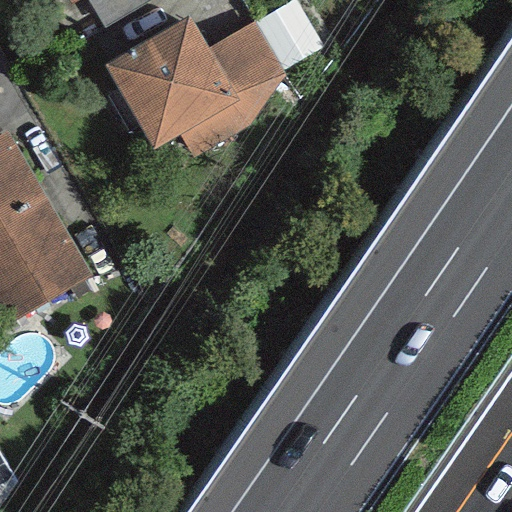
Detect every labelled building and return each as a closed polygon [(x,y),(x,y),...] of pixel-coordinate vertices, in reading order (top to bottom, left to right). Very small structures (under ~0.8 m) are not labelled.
[(179,11),(172,0),(93,0),(120,45),(179,11)] [(120,45),(105,54),(155,137),(178,123),(194,150),(247,121),(230,95),(237,90),(209,41),(188,8),(179,11),(120,45)] [(230,95),(247,121),(283,71),(253,18),(209,41),(237,90),(230,95)] [(0,316),(3,322),(91,271),(7,126),(0,129),(0,316)] [(0,451),(0,500),(16,478),(0,451)]
